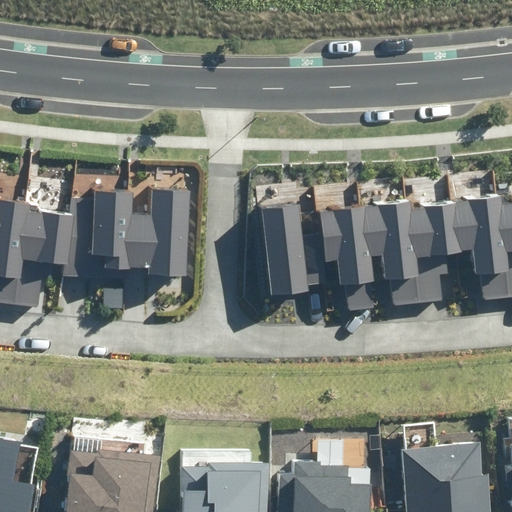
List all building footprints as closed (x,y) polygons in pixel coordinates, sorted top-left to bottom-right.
[(45,261),(63,264),(62,275),(106,277),(107,267),(148,269),(148,273),(187,275),(191,191),(153,189),(152,214),(133,213),(134,193),(96,191),(95,198),(74,197),(72,218),(29,211),(30,207),(0,202),(0,302),(38,309),(45,261)] [(261,210),(271,295),(308,291),(307,285),(328,282),(326,260),(336,259),(339,284),(344,284),(347,309),(374,306),(371,281),(375,281),(372,256),(382,255),(385,281),(394,280),(397,304),(456,298),(451,254),(474,251),(477,275),(481,274),(484,298),(511,294),(511,201),(502,203),(502,197),(410,207),(409,201),(320,211),(322,233),(303,235),(300,205),(261,210)] [(0,439),(0,511),(31,511),(36,485),(12,481),(19,442),(0,439)] [(399,450),(404,511),(491,511),(489,475),(482,476),(479,443),(399,450)] [(72,450),(64,511),(153,511),(161,456),(100,448),(99,454),(72,450)] [(182,511),(267,511),(268,461),(208,461),(208,464),(183,464),(182,511)] [(371,511),(373,485),(352,485),(352,477),(349,477),(349,467),(320,466),(320,461),(295,461),(295,473),(281,473),(280,511),(371,511)]
